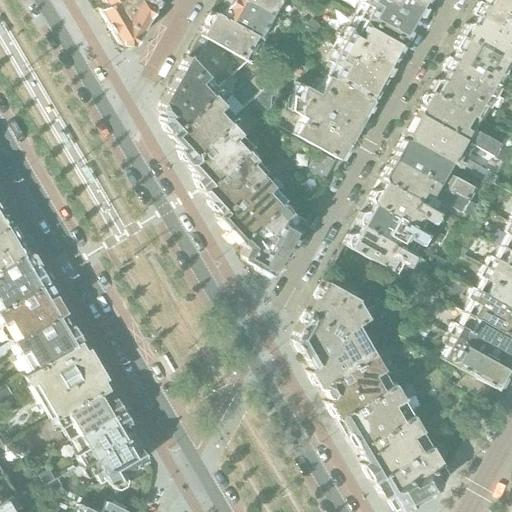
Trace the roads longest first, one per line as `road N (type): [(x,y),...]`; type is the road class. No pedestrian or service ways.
road 1 (residential): [(450,0),(247,363)]
road 2 (tertiary): [(0,132),(192,460)]
road 3 (tertiary): [(247,363),(118,133)]
road 4 (tertiary): [(339,511),(247,363)]
road 5 (tertiary): [(118,133),(38,0)]
road 6 (residential): [(118,133),(194,0)]
